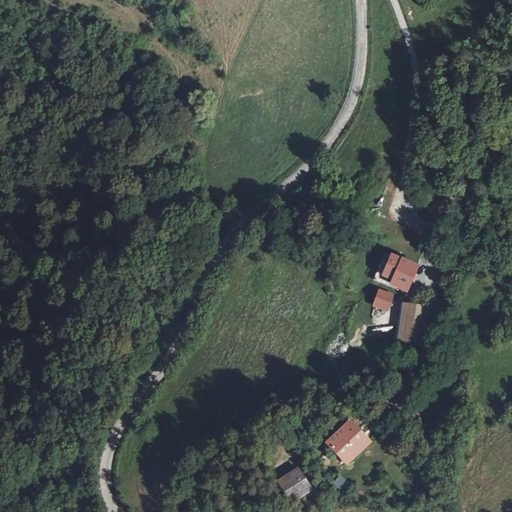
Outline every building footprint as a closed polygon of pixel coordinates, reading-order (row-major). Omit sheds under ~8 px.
[(399,252),(392,270),(402,274),(400,279),(412,285),(423,263),(399,252)] [(389,287),(383,300),(389,304),(393,306),(399,293),(389,287)] [(436,304),(413,301),(407,339),(406,348),(418,350),(425,351),(427,348),(428,343),(435,310),(436,304)] [(338,441),(353,453),(374,429),(360,416),(338,441)] [(382,435),(374,429),(353,453),(360,459),(382,435)] [(315,468),(298,481),(297,481),(308,498),(309,497),(326,485),(315,468)]
